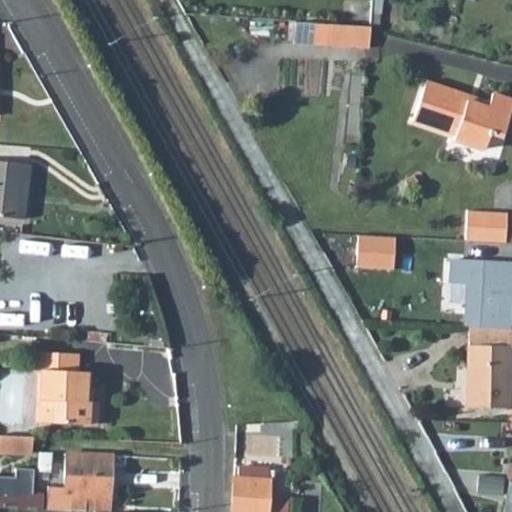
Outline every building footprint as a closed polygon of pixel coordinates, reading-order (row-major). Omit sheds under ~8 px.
[(348,0),(347,22),(371,23),(371,0),(348,0)] [(313,23),(311,44),(368,48),(369,26),(313,23)] [(425,80),(411,122),(453,136),(452,140),(482,150),(487,134),(499,138),(511,99),(511,98),(492,91),(489,101),(487,106),(468,99),(469,94),(425,80)] [(487,106),(489,101),(469,94),(468,99),(487,106)] [(0,216),(22,219),(28,164),(0,160),(0,216)] [(464,241),(485,242),(486,213),(466,212),(464,241)] [(485,242),(504,243),(506,214),(486,213),(485,242)] [(396,267),(397,234),(358,233),(357,267),(396,267)] [(462,326),(467,326),(508,328),(511,263),(449,259),(447,282),(465,283),(462,326)] [(467,326),(467,407),(508,408),(508,348),(508,328),(467,326)] [(52,399),(50,422),(95,424),(96,401),(88,400),(89,371),(76,370),(77,353),(35,351),(34,369),(40,370),(38,399),(52,399)] [(38,399),(37,421),(50,422),(52,399),(38,399)] [(31,436),(0,434),(0,450),(30,452),(31,436)] [(46,485),(45,508),(66,509),(107,511),(111,454),(65,453),(63,486),(46,485)] [(232,477),(229,511),(265,511),(268,480),(265,479),(265,478),(265,470),(265,468),(237,465),(236,477),(232,477)] [(0,506),(39,508),(39,493),(30,493),(31,468),(13,467),(12,475),(0,474),(0,506)] [(483,476),(482,490),(505,492),(506,479),(483,476)] [(511,511),(511,482),(508,482),(503,511),(511,511)] [(284,511),(286,497),(271,496),(270,511),(284,511)]
